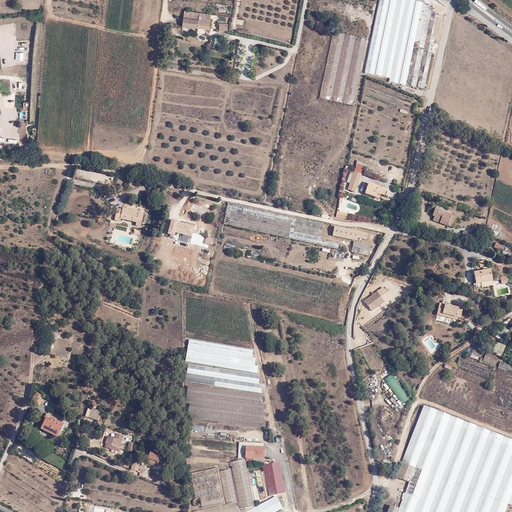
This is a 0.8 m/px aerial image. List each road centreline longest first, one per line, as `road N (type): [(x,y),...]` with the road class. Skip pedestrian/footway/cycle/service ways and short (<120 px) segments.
road 1 (unclassified): [(455,0),(394,226),(347,329),(375,485)]
road 2 (unknown): [(394,226),(327,222),(208,194),(185,197),(174,211)]
road 3 (residential): [(375,485),(390,471),(420,388),(440,361),(511,315)]
road 4 (track): [(166,0),(148,139)]
